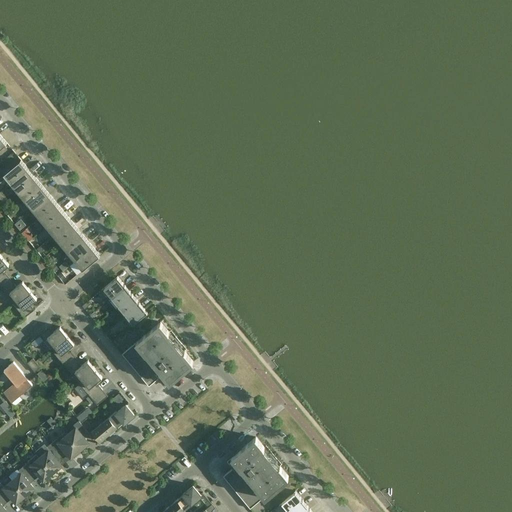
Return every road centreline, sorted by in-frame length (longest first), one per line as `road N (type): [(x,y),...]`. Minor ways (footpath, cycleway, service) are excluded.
road 1 (residential): [(125,254),(0,97)]
road 2 (residential): [(32,511),(149,410)]
road 3 (residential): [(149,410),(63,302)]
road 4 (residential): [(339,511),(257,412)]
road 5 (residential): [(214,357),(134,267)]
